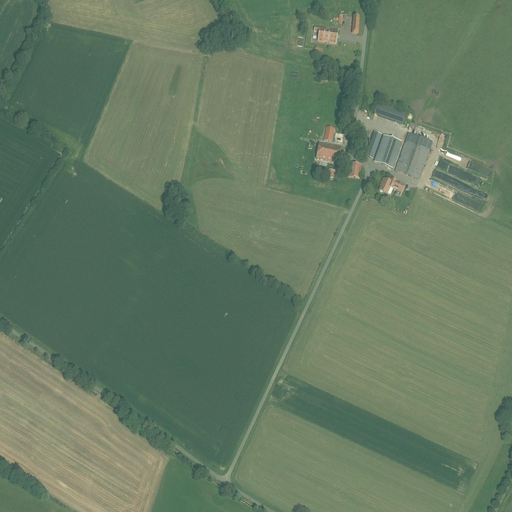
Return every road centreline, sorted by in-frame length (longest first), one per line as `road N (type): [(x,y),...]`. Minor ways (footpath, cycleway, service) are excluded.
road 1 (unclassified): [(225,482),(364,184),(366,161),(353,152),(367,0)]
road 2 (unclassified): [(225,482),(0,321)]
